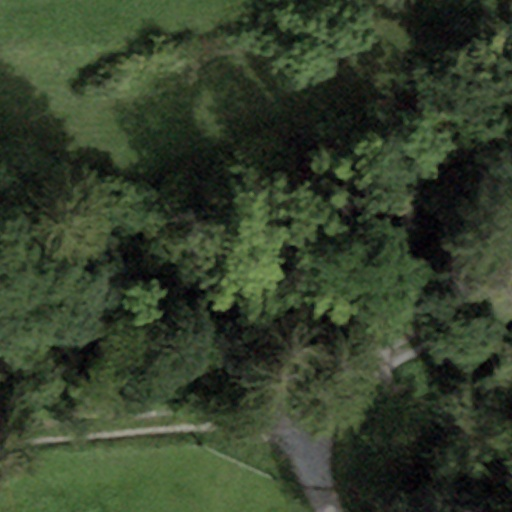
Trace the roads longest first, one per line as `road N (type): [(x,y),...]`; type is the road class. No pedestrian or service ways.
road 1 (track): [(328,511),(306,453),(314,415),(511,309)]
road 2 (track): [(0,445),(314,415)]
